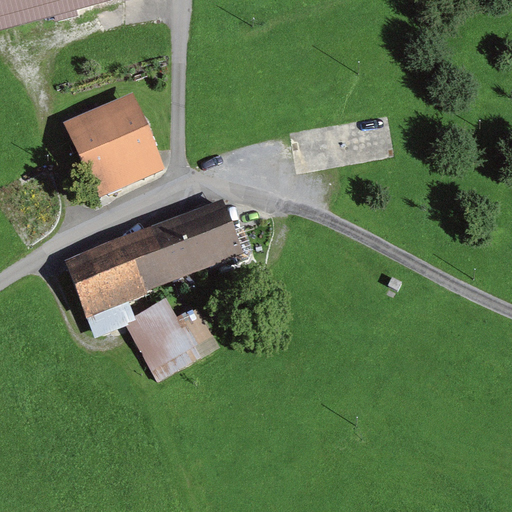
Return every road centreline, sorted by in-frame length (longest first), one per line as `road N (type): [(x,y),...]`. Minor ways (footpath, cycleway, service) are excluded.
road 1 (track): [(84,230),(35,76),(54,40),(184,9)]
road 2 (track): [(178,190),(184,0)]
